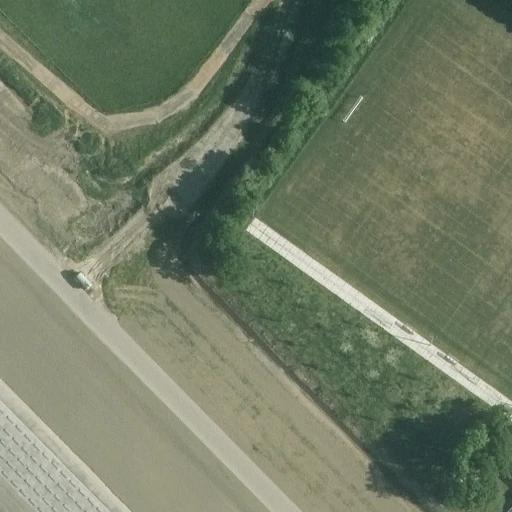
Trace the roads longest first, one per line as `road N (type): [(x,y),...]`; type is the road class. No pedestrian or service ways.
road 1 (track): [(0,118),(121,238),(237,124),(284,0)]
road 2 (unclassified): [(286,511),(0,218)]
